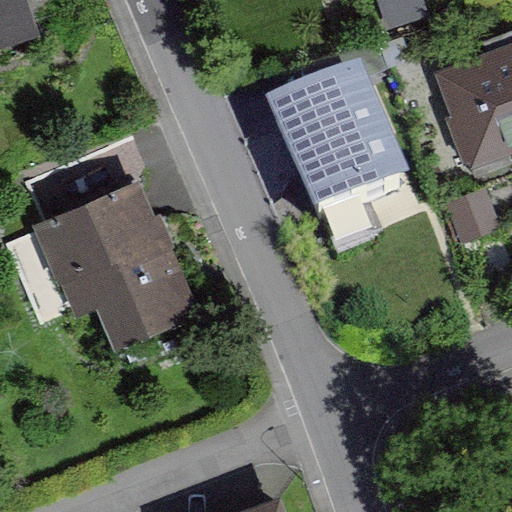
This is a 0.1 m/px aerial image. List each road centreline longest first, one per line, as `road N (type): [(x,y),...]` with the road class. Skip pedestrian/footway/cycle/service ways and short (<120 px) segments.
road 1 (residential): [(330,421),(149,0)]
road 2 (residential): [(330,421),(87,511)]
road 3 (residential): [(511,350),(330,421)]
